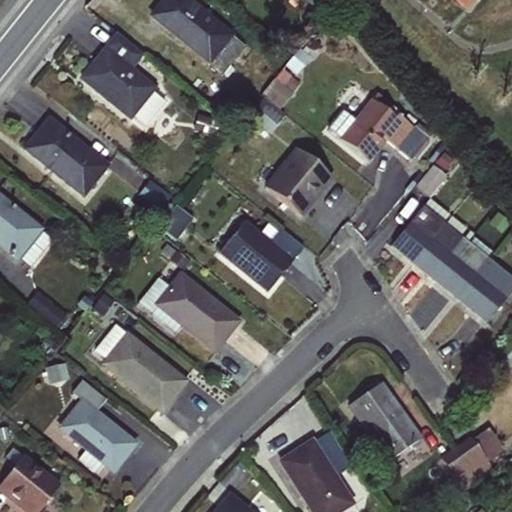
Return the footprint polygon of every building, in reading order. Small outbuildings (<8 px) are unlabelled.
[(188,0),(159,0),(146,17),(208,67),(210,65),(222,74),(244,47),(188,0)] [(474,0),(454,0),(467,10),(474,0)] [(128,123),(155,89),(102,47),(76,81),(128,123)] [(265,92),(282,107),(305,80),(288,65),(265,92)] [(340,111),(324,131),(366,165),(384,143),(405,159),(423,137),(387,108),(384,111),(370,101),(353,120),(340,111)] [(108,166),(46,117),(19,151),(81,200),(108,166)] [(332,180),(294,148),(261,188),(299,220),(332,180)] [(411,267),(444,225),(442,223),(448,215),(428,199),(446,178),(431,166),(414,188),(427,199),(388,249),(411,267)] [(0,195),(0,251),(15,264),(17,261),(28,269),(51,241),(40,233),(42,230),(0,195)] [(243,221),(216,256),(265,294),(303,248),(280,229),(269,242),(243,221)] [(444,225),(411,267),(431,283),(465,242),(444,225)] [(465,242),(431,283),(455,301),(488,261),(465,242)] [(511,279),(488,261),(455,301),(484,324),(511,289),(511,279)] [(156,279),(135,304),(172,335),(178,328),(213,356),(240,322),(178,273),(167,287),(156,279)] [(64,325),(69,311),(48,303),(43,318),(64,325)] [(97,366),(159,416),(187,381),(129,335),(112,326),(92,351),(102,359),(97,366)] [(81,381),(70,394),(77,400),(54,430),(83,453),(75,461),(92,475),(99,465),(112,475),(137,443),(96,411),(104,400),(81,381)] [(420,439),(381,383),(344,409),(383,465),(420,439)] [(475,436),(479,445),(448,462),(459,484),(505,461),(489,429),(475,436)] [(346,463),(328,434),(313,442),(311,439),(275,462),(306,511),(343,511),(353,506),(332,471),(346,463)] [(22,455),(0,481),(0,497),(18,511),(38,511),(60,485),(22,455)] [(251,511),(228,492),(211,511),(251,511)]
